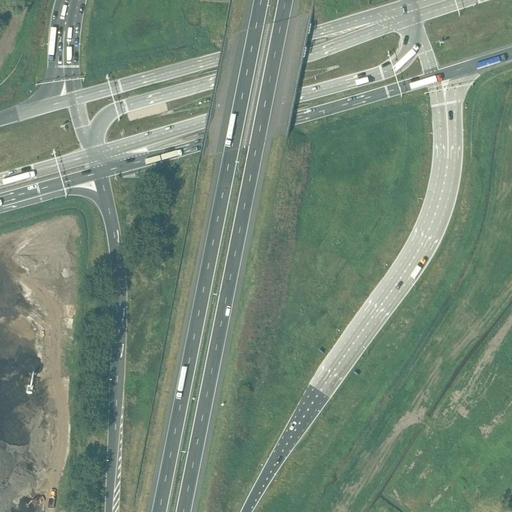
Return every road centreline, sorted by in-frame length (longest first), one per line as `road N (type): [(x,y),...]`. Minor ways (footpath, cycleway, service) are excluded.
road 1 (motorway): [(259,0),(157,511)]
road 2 (motorway): [(181,511),(282,0)]
road 3 (motorway): [(245,511),(421,237),(443,161),(436,76)]
road 4 (motorway): [(97,173),(436,76)]
road 5 (motorway): [(409,12),(74,99)]
road 6 (motorway): [(97,126),(144,139),(427,58)]
road 7 (motorway): [(97,173),(118,296),(109,511)]
road 8 (motorway): [(409,12),(318,53),(125,105),(97,126)]
road 9 (motorway): [(386,511),(511,431)]
